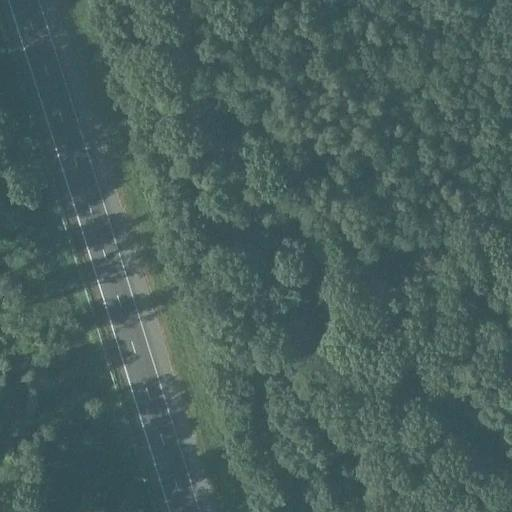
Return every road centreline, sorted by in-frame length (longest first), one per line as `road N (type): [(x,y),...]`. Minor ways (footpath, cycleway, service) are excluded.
road 1 (motorway): [(184,511),(22,0)]
road 2 (track): [(305,511),(145,0)]
road 3 (track): [(511,203),(240,286)]
